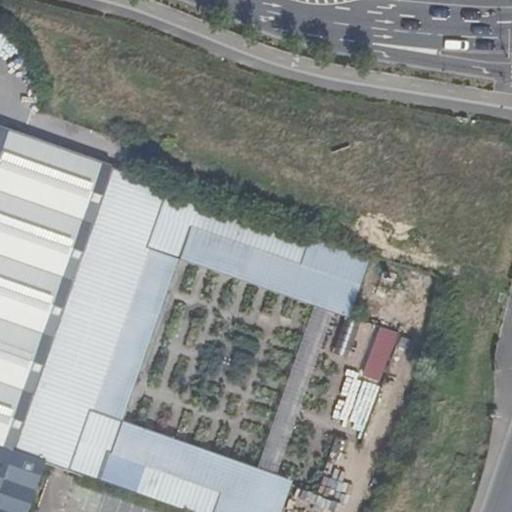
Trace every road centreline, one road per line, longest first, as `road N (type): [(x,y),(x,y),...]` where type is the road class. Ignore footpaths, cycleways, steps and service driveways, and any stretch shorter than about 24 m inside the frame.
road 1 (primary): [(324,22),(372,49),(511,70)]
road 2 (primary): [(324,22),(511,27)]
